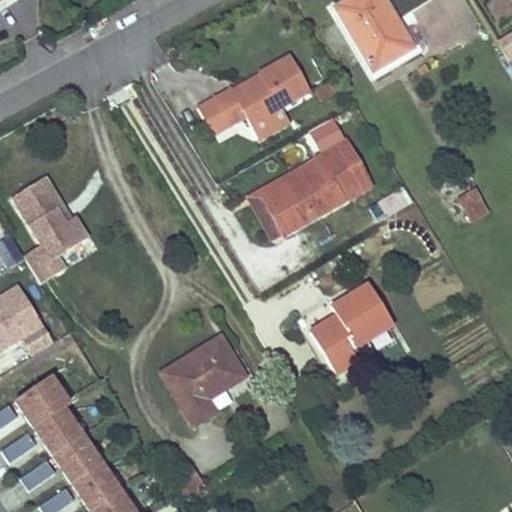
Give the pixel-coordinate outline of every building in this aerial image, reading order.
[(395,32),(375,0),(346,0),(332,8),(371,73),(413,49),(401,29),(395,32)] [(383,0),(375,0),(395,32),(401,29),(383,0)] [(511,57),(511,43),(500,50),(507,61),(511,57)] [(215,135),(230,127),(245,118),(250,127),(279,110),(309,94),(290,58),(258,75),(262,82),(234,98),(231,91),(215,99),(224,116),(208,124),(215,135)] [(258,75),(231,91),(234,98),(262,82),(258,75)] [(331,85),(315,94),(321,104),(337,94),(331,85)] [(208,124),(224,116),(215,99),(199,108),(208,124)] [(279,110),(250,127),(258,142),(288,125),(279,110)] [(261,201),(281,239),(369,191),(343,144),(315,160),(316,162),(319,169),(261,201)] [(272,245),(281,239),(261,201),(319,169),(316,162),(248,199),(272,245)] [(63,208),(45,180),(10,201),(40,249),(23,259),(40,287),(65,271),(58,260),(88,241),(74,219),(71,221),(65,225),(57,212),(63,208)] [(375,205),(385,219),(412,203),(403,188),(375,205)] [(480,201),(474,191),(458,200),(465,211),(480,201)] [(487,214),(480,201),(465,211),(472,223),(487,214)] [(71,221),(63,208),(57,212),(65,225),(71,221)] [(11,237),(0,243),(0,255),(8,270),(24,261),(11,237)] [(336,320),(308,335),(333,375),(355,362),(349,352),(391,327),(366,286),(329,308),(336,320)] [(0,353),(41,328),(18,290),(0,300),(0,353)] [(219,339),(160,376),(191,428),(212,415),(205,403),(243,379),(219,339)] [(45,382),(15,402),(91,511),(134,511),(64,410),(70,405),(51,377),(45,382)] [(0,432),(18,420),(9,407),(0,412),(0,432)] [(27,434),(1,452),(12,466),(37,448),(27,434)] [(46,462),(21,479),(30,493),(55,476),(46,462)] [(189,466),(169,478),(179,497),(201,485),(189,466)] [(64,490),(40,507),(42,511),(60,511),(74,503),(64,490)]
